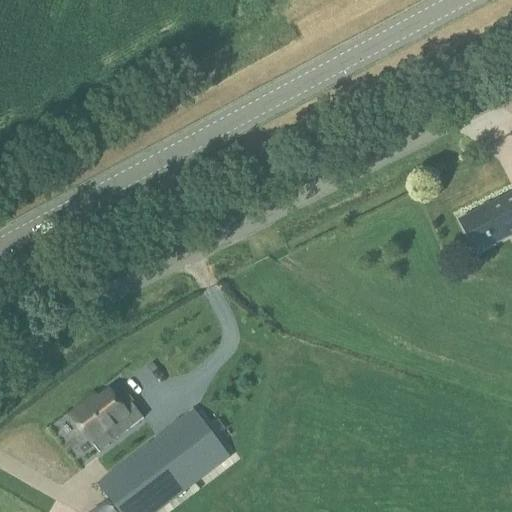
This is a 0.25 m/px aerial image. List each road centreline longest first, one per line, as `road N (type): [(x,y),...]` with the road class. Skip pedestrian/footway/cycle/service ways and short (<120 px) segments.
road 1 (unclassified): [(0,362),(69,315),(511,94)]
road 2 (tertiary): [(0,246),(461,0)]
